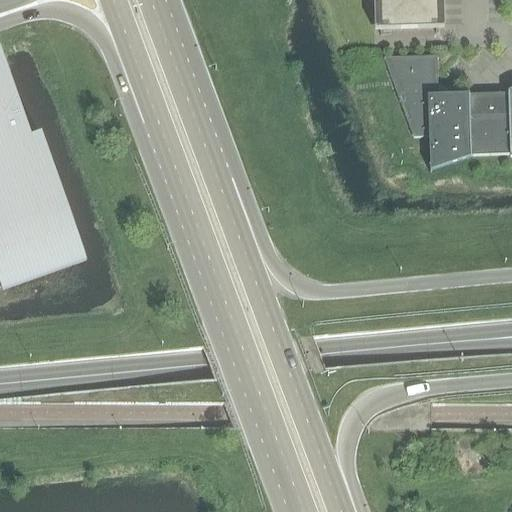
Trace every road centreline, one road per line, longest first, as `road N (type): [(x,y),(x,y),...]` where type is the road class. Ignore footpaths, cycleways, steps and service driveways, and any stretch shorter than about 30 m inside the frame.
road 1 (secondary): [(0,383),(511,338)]
road 2 (primary): [(340,511),(198,131)]
road 3 (primary): [(511,277),(331,293),(292,286),(266,255),(237,177),(198,131)]
road 4 (primary): [(174,170),(304,511)]
road 5 (primary): [(0,26),(56,12),(95,28),(136,123),(174,170)]
road 6 (primary): [(358,511),(346,441),(365,410),(413,392),(511,381)]
road 7 (primary): [(111,0),(174,170)]
road 8 (primary): [(198,131),(150,0)]
